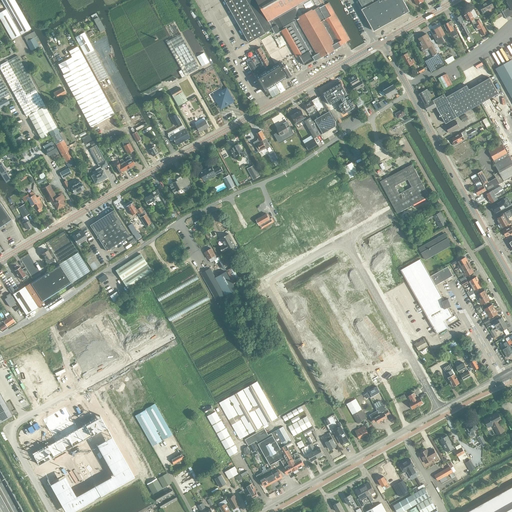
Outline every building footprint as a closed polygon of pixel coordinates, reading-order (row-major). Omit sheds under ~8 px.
[(0,0),(7,12),(0,15),(0,18),(12,40),(30,29),(13,0),(0,0)] [(322,0),(225,0),(248,41),(249,43),(266,33),(265,33),(272,29),(276,34),(281,31),(280,31),(284,29),(305,65),(314,60),(315,61),(342,46),(341,45),(350,40),(329,3),(325,5),(322,0)] [(358,0),(373,30),(410,12),(404,0),(358,0)] [(483,13),(493,8),(489,0),(479,6),(483,13)] [(506,0),(507,1),(506,2),(509,7),(502,12),(506,18),(511,14),(511,2),(510,0),(506,0)] [(476,30),(478,29),(479,29),(482,35),(487,33),(483,25),(482,26),(478,17),(474,19),(469,11),(463,14),(468,22),(471,20),(476,30)] [(454,19),(457,25),(460,24),(468,37),(471,35),(460,15),(454,19)] [(98,17),(94,20),(100,32),(105,30),(98,17)] [(167,26),(174,38),(167,42),(185,76),(199,68),(181,34),(174,22),(167,26)] [(453,30),(449,22),(443,25),(449,35),(449,34),(451,37),(457,34),(454,29),(453,30)] [(91,127),(114,115),(83,57),(65,23),(46,33),(51,42),(47,44),(64,75),(63,75),(91,127)] [(435,39),(438,45),(444,41),(441,36),(445,34),(441,26),(434,30),(439,38),(435,39)] [(108,77),(86,31),(77,35),(98,81),(108,77)] [(32,33),(25,37),(27,41),(26,41),(31,50),(39,46),(34,37),(36,36),(35,32),(34,32),(32,33)] [(425,61),(431,73),(446,65),(438,52),(440,51),(434,40),(431,42),(426,34),(418,38),(422,45),(420,46),(423,53),(429,49),(433,57),(425,61)] [(260,47),(255,50),(259,56),(255,58),(257,60),(265,56),(260,47)] [(202,66),(209,63),(204,53),(197,57),(202,66)] [(413,64),(415,63),(413,58),(411,60),(407,53),(401,56),(407,67),(413,64)] [(26,116),(28,115),(45,106),(17,55),(1,65),(0,69),(26,116)] [(265,56),(257,60),(253,62),(255,65),(262,61),(265,67),(270,64),(265,56)] [(445,60),(447,64),(455,60),(452,56),(445,60)] [(511,61),(511,60),(495,69),(511,98),(511,61)] [(247,64),(253,74),(258,70),(255,65),(253,62),(253,61),(247,64)] [(288,67),(286,65),(284,66),(282,63),(272,68),(258,76),(256,78),(264,91),(265,91),(267,90),(268,88),(287,77),(288,77),(291,76),(291,75),(287,68),(288,67)] [(445,87),(451,84),(446,73),(440,77),(445,87)] [(364,86),(361,80),(359,81),(356,75),(349,79),(353,85),(351,86),(354,91),(364,86)] [(0,99),(7,96),(9,94),(0,78),(0,99)] [(444,94),(436,98),(433,93),(421,100),(428,111),(436,107),(437,108),(446,123),(498,93),(489,78),(469,90),(466,85),(446,97),(444,94)] [(346,92),(341,82),(323,93),(330,105),(341,99),(343,102),(338,105),(343,114),(355,108),(349,96),(345,98),(345,97),(348,95),(346,92)] [(388,98),(397,92),(393,85),(387,88),(384,90),(388,98)] [(178,106),(187,101),(179,87),(170,92),(178,106)] [(56,99),(66,94),(63,88),(53,93),(56,99)] [(221,108),(233,101),(226,89),(223,91),(221,88),(213,93),(221,108)] [(418,93),(421,100),(433,93),(431,94),(428,89),(425,90),(422,92),(421,91),(420,90),(418,91),(418,93)] [(312,101),(318,111),(321,116),(327,112),(324,108),(318,97),(312,101)] [(0,108),(9,104),(7,99),(0,102),(0,108)] [(310,115),(318,111),(312,101),(304,106),(308,113),(310,115)] [(377,111),(381,108),(377,101),(373,104),(377,111)] [(45,106),(28,115),(41,139),(47,136),(46,133),(57,127),(45,106)] [(301,110),(296,113),(294,114),(293,114),(292,115),(291,116),(296,123),(302,119),(314,138),(320,135),(310,118),(307,120),(301,110)] [(398,118),(400,117),(405,114),(403,110),(395,114),(398,118)] [(329,111),(321,116),(315,120),(323,133),(336,126),(335,122),(329,111)] [(176,115),(171,117),(175,125),(180,123),(176,115)] [(209,127),(204,117),(194,122),(200,132),(209,127)] [(459,127),(456,120),(445,126),(449,133),(459,127)] [(277,129),(281,136),(288,132),(289,133),(292,131),(287,122),(284,123),(285,124),(277,129)] [(185,129),(175,134),(174,132),(173,132),(168,134),(168,136),(170,141),(172,141),(173,140),(176,145),(180,142),(180,141),(182,140),(183,141),(189,138),(185,129)] [(453,145),(464,139),(468,137),(469,139),(478,134),(476,130),(467,135),(465,131),(450,139),(453,145)] [(256,134),(258,138),(260,140),(259,141),(257,140),(253,142),(256,148),(259,147),(260,150),(267,146),(265,143),(268,142),(266,138),(262,131),(259,132),(258,132),(257,133),(256,134)] [(141,140),(136,132),(132,134),(137,142),(141,140)] [(89,135),(82,139),(84,144),(92,140),(89,135)] [(318,144),(314,138),(305,144),(308,150),(318,144)] [(76,163),(74,159),(63,140),(56,144),(66,163),(68,167),(76,163)] [(123,146),(127,152),(128,154),(134,151),(129,143),(123,146)] [(238,144),(232,147),(233,149),(232,149),(229,151),(232,157),(237,155),(241,153),(244,157),(247,156),(245,152),(243,153),(238,144)] [(494,174),(496,178),(499,184),(504,181),(511,176),(511,160),(508,153),(507,153),(502,144),(489,152),(495,163),(494,164),(499,172),(494,174)] [(54,145),(45,150),(48,155),(57,151),(54,145)] [(99,183),(101,181),(101,180),(107,177),(101,167),(103,166),(104,167),(107,166),(106,165),(107,165),(105,162),(96,145),(90,149),(99,166),(100,165),(100,166),(101,166),(95,169),(97,173),(92,176),(96,183),(97,182),(98,182),(99,183)] [(149,149),(153,156),(158,153),(154,147),(153,145),(148,147),(149,149)] [(357,147),(352,150),(356,157),(361,154),(357,147)] [(125,161),(129,168),(130,167),(130,168),(134,166),(133,165),(135,164),(129,155),(125,158),(127,160),(125,161)] [(129,168),(125,161),(124,162),(122,159),(120,160),(122,163),(120,164),(124,171),(129,168)] [(124,171),(120,164),(119,163),(118,164),(117,162),(113,165),(114,166),(118,174),(124,170),(124,171)] [(352,163),(344,167),(350,178),(358,174),(352,163)] [(406,168),(407,170),(404,172),(403,169),(390,176),(391,179),(388,180),(387,178),(380,182),(397,213),(429,196),(412,164),(406,168)] [(215,175),(223,171),(220,167),(214,170),(212,166),(200,172),(205,181),(215,175)] [(253,166),(248,168),(254,179),(259,176),(253,166)] [(11,179),(4,168),(0,170),(0,172),(6,182),(11,179)] [(61,172),(60,173),(63,178),(64,177),(71,173),(69,168),(61,172)] [(478,188),(475,189),(476,191),(475,192),(477,194),(478,194),(478,195),(482,192),(483,193),(484,192),(484,191),(486,190),(483,185),(488,182),(482,171),(476,174),(478,176),(473,179),(478,188)] [(234,174),(231,175),(237,186),(239,185),(234,174)] [(182,178),(180,176),(176,178),(177,180),(169,184),(174,194),(179,191),(178,190),(191,183),(186,175),(182,178)] [(229,175),(223,178),(229,189),(235,186),(229,175)] [(74,185),(71,187),(75,194),(84,189),(80,180),(73,184),(74,185)] [(56,197),(52,189),(49,184),(42,189),(49,202),(51,201),(53,204),(53,203),(57,210),(65,205),(63,202),(62,202),(62,201),(65,200),(61,192),(58,194),(59,196),(56,197)] [(488,198),(503,190),(502,187),(498,190),(494,193),(493,190),(491,191),(486,194),(488,198)] [(147,204),(156,199),(158,202),(160,201),(164,207),(167,204),(158,188),(155,190),(155,192),(143,198),(147,204)] [(491,203),(498,199),(496,197),(500,194),(501,195),(505,193),(503,190),(488,198),(491,203)] [(377,193),(371,196),(377,207),(383,204),(380,199),(383,197),(380,191),(377,193)] [(28,194),(22,197),(24,201),(28,199),(32,206),(34,204),(36,205),(39,209),(37,209),(39,212),(42,210),(41,208),(43,207),(39,199),(40,198),(39,196),(37,198),(34,193),(31,194),(32,195),(29,197),(28,194)] [(313,222),(311,223),(313,227),(320,240),(327,236),(340,229),(347,225),(353,221),(360,217),(352,204),(354,203),(350,196),(344,200),(348,206),(346,208),(339,211),(333,215),(320,223),(314,226),(313,222)] [(365,200),(362,201),(365,207),(368,205),(371,211),(377,207),(371,196),(365,200)] [(495,213),(508,206),(504,199),(491,206),(495,213)] [(0,226),(11,219),(0,202),(0,226)] [(132,215),(137,212),(139,214),(143,212),(140,207),(136,210),(132,202),(126,206),(132,215)] [(29,213),(24,205),(20,207),(22,211),(20,212),(23,217),(29,213)] [(498,219),(497,220),(499,223),(508,218),(511,216),(511,214),(509,210),(500,215),(501,216),(497,218),(498,219)] [(114,211),(99,221),(98,220),(90,225),(106,251),(110,248),(111,250),(116,248),(114,246),(130,236),(114,211)] [(440,212),(433,216),(439,227),(447,223),(440,212)] [(145,214),(140,217),(145,226),(151,223),(145,214)] [(267,214),(256,220),(261,229),(274,221),(272,218),(270,219),(267,214)] [(508,218),(499,223),(501,227),(502,226),(503,227),(506,226),(507,226),(511,224),(508,218)] [(24,225),(27,230),(32,227),(29,220),(26,222),(25,220),(20,223),(22,226),(24,225)] [(294,220),(279,229),(294,255),(309,247),(294,220)] [(511,224),(503,230),(506,236),(510,234),(511,235),(511,234),(511,224)] [(87,238),(82,230),(72,236),(77,244),(87,238)] [(431,241),(418,248),(425,260),(451,245),(445,233),(440,236),(439,236),(431,241)] [(220,248),(221,249),(222,250),(223,252),(227,249),(228,250),(235,246),(229,234),(221,238),(225,245),(220,248)] [(265,236),(251,244),(266,271),(280,263),(265,236)] [(208,250),(205,252),(209,259),(211,262),(215,260),(214,259),(216,258),(215,255),(211,248),(210,249),(209,249),(208,250)] [(42,253),(46,261),(49,259),(51,262),(54,261),(47,250),(42,253)] [(94,254),(86,260),(92,270),(101,265),(94,254)] [(140,254),(115,271),(129,291),(154,274),(140,254)] [(459,267),(461,266),(468,262),(465,257),(458,261),(459,264),(458,265),(459,267)] [(422,258),(402,268),(436,334),(449,327),(445,319),(453,315),(449,307),(452,305),(448,298),(444,300),(436,284),(453,275),(449,266),(430,275),(422,258)] [(468,262),(461,266),(463,272),(471,267),(468,262)] [(71,283),(59,264),(30,283),(42,301),(71,283)] [(342,265),(299,290),(311,310),(353,284),(342,265)] [(230,268),(235,278),(238,276),(233,266),(230,268)] [(20,267),(19,268),(18,269),(18,268),(16,269),(15,270),(15,271),(14,271),(20,279),(22,278),(24,281),(27,279),(25,276),(26,275),(20,267)] [(466,277),(474,272),(471,267),(463,272),(461,273),(463,275),(465,274),(466,277)] [(226,271),(215,278),(210,268),(201,273),(216,300),(236,289),(226,271)] [(105,274),(98,278),(101,282),(108,278),(105,274)] [(479,281),(476,276),(468,281),(471,286),(479,281)] [(479,281),(471,286),(474,291),(482,286),(479,281)] [(30,283),(21,288),(14,293),(28,314),(35,309),(44,303),(42,301),(30,283)] [(479,300),(487,295),(484,290),(476,295),(479,300)] [(110,295),(113,300),(120,297),(117,291),(110,295)] [(10,307),(16,303),(10,293),(6,296),(7,297),(5,299),(10,307)] [(195,306),(210,299),(208,295),(188,305),(189,307),(194,305),(195,306)] [(490,300),(487,295),(479,300),(482,305),(490,300)] [(339,299),(294,324),(307,348),(316,343),(326,361),(357,343),(358,344),(359,344),(351,329),(355,326),(339,299)] [(487,314),(495,309),(492,304),(484,309),(487,314)] [(488,316),(490,318),(498,314),(495,309),(487,314),(485,315),(487,317),(488,316)] [(7,318),(3,321),(7,327),(14,321),(11,316),(9,314),(5,316),(7,318)] [(504,322),(501,317),(495,321),(493,322),(494,324),(496,327),(504,322)] [(504,322),(496,327),(489,331),(493,338),(497,336),(494,331),(499,328),(501,332),(507,328),(504,322)] [(418,351),(428,346),(424,339),(415,344),(418,351)] [(506,346),(507,347),(502,350),(506,356),(508,357),(509,356),(509,354),(511,353),(509,349),(510,348),(506,342),(500,345),(502,348),(506,346)] [(472,361),(470,362),(474,370),(479,367),(473,355),(470,357),(472,361)] [(39,357),(12,372),(18,382),(28,376),(41,400),(58,391),(39,357)] [(463,380),(471,376),(463,363),(456,367),(463,380)] [(459,382),(454,374),(455,374),(450,364),(443,368),(449,377),(448,377),(453,386),(459,382)] [(243,390),(228,398),(219,403),(240,439),(249,434),(234,408),(235,408),(250,434),(263,426),(254,410),(255,410),(264,426),(278,418),(257,381),(243,389),(253,407),(243,390)] [(377,386),(369,391),(372,396),(380,392),(377,386)] [(0,392),(0,422),(13,416),(0,392)] [(411,394),(418,406),(423,403),(420,397),(416,399),(415,397),(416,396),(414,392),(411,394)] [(411,401),(409,403),(412,409),(418,406),(411,394),(408,396),(411,401)] [(355,398),(346,403),(352,414),(357,411),(357,412),(361,409),(355,398)] [(135,416),(152,446),(162,441),(162,440),(173,435),(155,403),(146,409),(135,416)] [(208,413),(214,408),(211,404),(205,409),(208,413)] [(377,410),(383,421),(387,418),(386,416),(390,414),(388,410),(387,411),(383,404),(376,408),(377,410)] [(285,421),(303,411),(301,406),(282,417),(285,421)] [(367,418),(361,409),(357,412),(357,411),(352,414),(358,424),(367,418)] [(378,415),(371,419),(374,423),(377,421),(378,423),(383,421),(377,410),(375,411),(378,415)] [(215,411),(213,413),(207,416),(230,456),(238,452),(236,449),(237,448),(220,419),(215,411)] [(484,419),(488,428),(492,426),(498,435),(504,431),(499,422),(502,420),(497,412),(484,419)] [(32,453),(65,511),(71,511),(134,477),(100,415),(99,415),(100,416),(95,419),(95,418),(94,418),(95,419),(90,422),(90,421),(89,421),(90,422),(85,425),(85,424),(84,424),(85,425),(78,429),(55,441),(55,442),(48,446),(47,445),(48,446),(43,448),(42,447),(43,449),(38,451),(37,450),(38,451),(33,454),(32,453)] [(306,416),(288,426),(294,436),(312,426),(306,416)] [(474,431),(478,429),(474,423),(466,427),(469,432),(468,433),(471,438),(476,436),(474,431)] [(283,426),(274,431),(271,433),(272,435),(282,452),(293,471),(298,468),(299,470),(300,470),(304,468),(304,467),(303,466),(304,465),(283,426)] [(364,426),(355,431),(359,438),(368,433),(364,426)] [(314,430),(312,427),(303,432),(304,435),(314,430)] [(283,467),(287,475),(293,471),(282,452),(272,435),(271,433),(268,435),(264,428),(245,439),(248,445),(256,441),(269,466),(275,463),(280,460),(281,461),(284,467),(283,467)] [(344,432),(341,428),(334,431),(341,444),(348,440),(345,436),(346,435),(344,432)] [(336,446),(330,435),(326,437),(328,441),(326,442),(326,443),(327,444),(330,450),(332,448),(332,449),(335,448),(334,447),(336,446)] [(481,435),(477,437),(483,447),(486,445),(481,435)] [(447,452),(454,448),(447,436),(440,440),(447,452)] [(252,443),(247,446),(251,452),(256,449),(254,445),(252,443)] [(310,444),(317,458),(324,454),(320,447),(315,450),(315,449),(312,443),(310,444)] [(307,455),(311,461),(317,458),(310,444),(307,446),(310,451),(311,451),(312,452),(307,455)] [(467,457),(460,444),(455,447),(457,450),(455,451),(461,461),(467,457)] [(247,446),(243,449),(244,451),(243,451),(246,455),(251,452),(247,446)] [(429,453),(427,449),(425,450),(424,449),(422,451),(421,452),(422,452),(420,453),(425,463),(433,459),(432,458),(437,455),(434,449),(431,451),(429,453)] [(179,461),(184,458),(182,453),(171,460),(173,464),(176,463),(177,464),(178,464),(179,463),(179,462),(179,461)] [(411,461),(410,459),(400,465),(404,472),(407,471),(410,476),(416,472),(413,467),(414,466),(411,461)] [(472,459),(466,461),(469,470),(475,468),(472,459)] [(270,467),(278,479),(279,478),(280,479),(281,478),(282,477),(278,470),(276,471),(275,470),(274,469),(273,467),(273,466),(273,465),(270,467)] [(437,481),(440,480),(453,472),(450,466),(434,475),(437,481)] [(225,472),(229,479),(238,474),(234,467),(225,472)] [(266,470),(273,482),(275,481),(276,481),(277,480),(277,479),(278,479),(270,467),(270,468),(266,470)] [(262,472),(269,484),(270,484),(272,483),(273,482),(266,470),(262,472)] [(265,487),(265,486),(266,487),(267,486),(267,485),(269,484),(262,472),(256,476),(260,483),(262,482),(265,487)] [(172,483),(167,473),(157,479),(162,488),(172,483)] [(215,478),(220,487),(226,483),(221,475),(215,478)] [(379,478),(379,479),(378,479),(382,487),(385,485),(387,488),(389,486),(384,476),(381,478),(381,477),(379,478)] [(402,481),(393,486),(400,497),(409,492),(402,481)] [(369,482),(362,486),(368,496),(371,501),(373,500),(370,495),(375,492),(369,482)] [(246,487),(249,491),(253,498),(258,496),(254,489),(251,484),(246,487)] [(362,500),(368,496),(362,486),(355,490),(360,497),(357,499),(361,507),(364,505),(362,500)] [(511,511),(511,486),(466,511),(511,511)] [(424,488),(393,505),(397,511),(402,511),(429,496),(424,488)] [(174,493),(171,489),(155,499),(156,501),(157,501),(158,502),(174,493)] [(249,501),(253,498),(249,491),(244,494),(242,490),(238,492),(241,498),(244,497),(246,499),(247,498),(249,501)] [(234,509),(240,505),(234,495),(228,499),(234,509)] [(344,498),(349,506),(351,504),(354,508),(357,506),(350,495),(344,498)] [(161,508),(177,499),(175,496),(159,506),(161,508)] [(430,497),(417,505),(421,511),(428,511),(436,508),(430,497)] [(225,499),(218,503),(222,511),(229,511),(230,511),(225,504),(227,503),(225,499)] [(333,505),(335,508),(335,509),(336,511),(337,511),(338,511),(340,511),(344,511),(339,502),(336,503),(334,504),(333,505)] [(200,504),(204,511),(212,511),(210,508),(206,511),(204,508),(205,507),(203,503),(200,504)] [(364,511),(386,511),(381,503),(364,511)]
